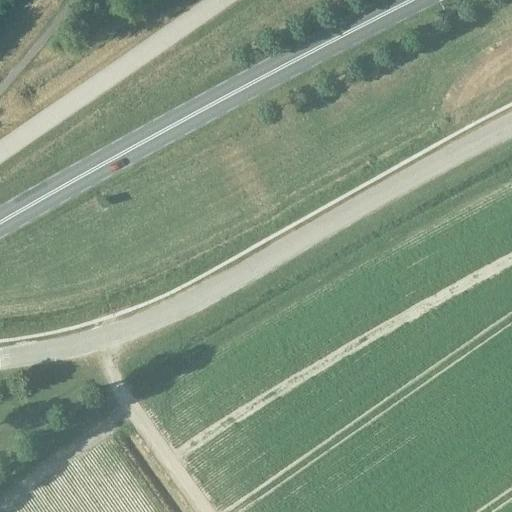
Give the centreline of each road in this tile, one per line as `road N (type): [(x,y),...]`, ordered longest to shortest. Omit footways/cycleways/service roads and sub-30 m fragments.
road 1 (unclassified): [(0,360),(168,313),(511,122)]
road 2 (primary): [(0,225),(415,0)]
road 3 (unclassified): [(0,155),(222,0)]
